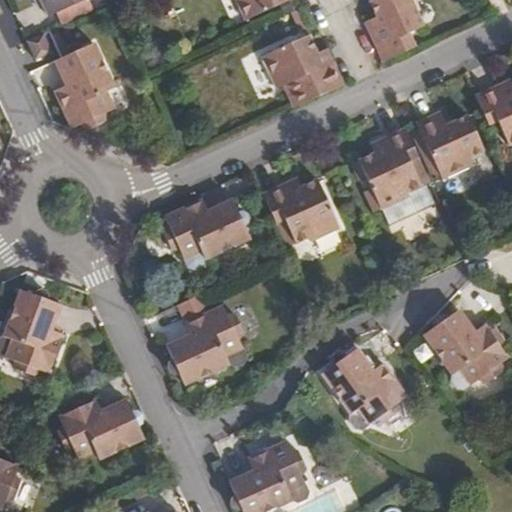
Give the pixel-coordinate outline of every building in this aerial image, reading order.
[(47,0),(49,1),(44,4),(50,17),(58,14),(73,7),(78,17),(94,10),(89,0),(47,0)] [(239,0),(248,20),(291,0),(239,0)] [(384,26),(370,31),(384,63),(418,47),(412,34),(427,27),(414,0),(376,0),(372,2),(380,18),(384,26)] [(63,24),(78,17),(73,7),(58,14),(63,24)] [(380,18),(366,24),(370,31),(384,26),(380,18)] [(45,35),(27,43),(17,48),(26,67),(53,54),(45,35)] [(290,84),(300,107),(346,86),(335,62),(325,66),(319,53),(311,36),(265,56),(279,89),(285,87),(290,84)] [(74,97),(58,104),(71,132),(79,128),(88,133),(105,124),(107,116),(115,112),(108,94),(115,91),(95,46),(56,64),(67,88),(69,87),(74,97)] [(329,49),(319,53),(325,66),(335,62),(329,49)] [(511,83),(511,81),(502,86),(506,94),(511,91),(511,83)] [(285,87),(294,109),(295,109),(300,107),(290,84),(285,87)] [(502,86),(477,98),(490,126),(499,122),(510,147),(511,146),(511,91),(506,94),(502,86)] [(54,94),(58,104),(74,97),(69,87),(67,88),(54,94)] [(448,131),(444,123),(440,114),(417,125),(440,172),(470,159),(466,149),(481,143),(469,116),(455,123),(456,128),(448,131)] [(453,119),(444,123),(448,131),(456,128),(455,123),(453,119)] [(429,178),(406,130),(381,142),(384,151),(377,154),(359,162),(378,205),(407,192),(406,189),(425,180),(429,178)] [(372,145),(377,154),(384,151),(381,142),(372,145)] [(378,205),(359,162),(352,165),(372,208),(378,205)] [(298,179),(289,184),(293,191),(302,187),(298,179)] [(289,184),(264,195),(277,224),(285,220),(294,241),(308,235),(309,238),(338,224),(319,180),(302,187),(293,191),(289,184)] [(407,192),(378,205),(381,211),(429,189),(425,180),(406,189),(407,192)] [(238,220),(238,216),(227,190),(190,207),(210,252),(206,260),(209,267),(217,269),(231,263),(241,267),(257,260),(261,249),(268,246),(257,220),(242,226),(238,220)] [(253,210),(238,216),(238,220),(242,226),(257,220),(253,210)] [(48,333),(50,334),(60,309),(20,294),(3,340),(9,344),(4,359),(12,363),(16,371),(33,378),(42,373),(49,376),(60,349),(45,344),(48,333)] [(194,341),(194,340),(168,352),(186,389),(231,368),(238,372),(247,367),(248,361),(242,346),(245,337),(237,319),(228,317),(225,310),(198,321),(205,335),(194,341)] [(475,338),(474,335),(457,312),(422,337),(452,378),(450,384),(456,391),(462,391),(477,382),(483,384),(500,373),(501,365),(509,360),(490,336),(478,344),(475,338)] [(187,326),(194,340),(194,341),(205,335),(198,321),(187,326)] [(485,327),(474,335),(475,338),(478,344),(490,336),(485,327)] [(65,339),(50,334),(48,333),(45,344),(60,349),(65,339)] [(371,376),(372,374),(355,350),(321,376),(351,417),(348,424),(353,430),(360,431),(376,420),(384,424),(399,413),(400,403),(406,399),(389,375),(376,383),(371,376)] [(383,366),(372,374),(371,376),(376,383),(389,375),(383,366)] [(96,401),(85,406),(92,420),(102,415),(102,414),(96,401)] [(92,420),(85,406),(59,418),(63,425),(59,433),(67,451),(74,452),(80,461),(95,454),(99,461),(144,440),(127,402),(102,414),(102,415),(92,420)] [(253,468),(252,467),(227,479),(242,511),(259,511),(292,497),(297,499),(306,496),(309,488),(302,474),(305,466),(297,448),(290,446),(285,437),(258,450),(264,464),(253,468)] [(247,454),(252,467),(253,468),(264,464),(258,450),(247,454)] [(0,511),(5,511),(8,505),(16,502),(22,483),(18,478),(21,467),(0,458),(0,511)]
